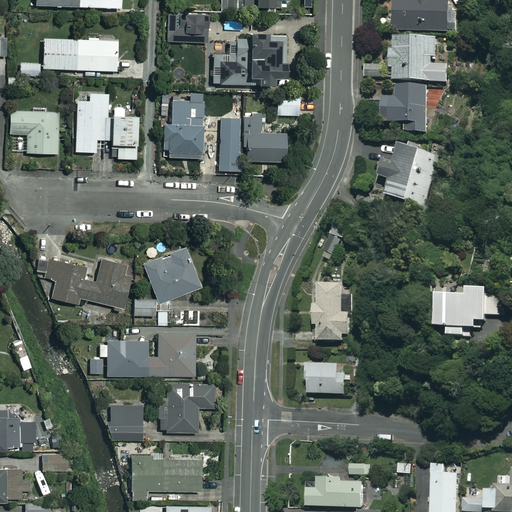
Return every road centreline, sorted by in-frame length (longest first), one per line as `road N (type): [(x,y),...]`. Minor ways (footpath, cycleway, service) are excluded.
road 1 (residential): [(28,195),(211,201),(297,223)]
road 2 (residential): [(511,428),(465,433),(252,418)]
road 3 (tertiary): [(297,223),(334,151),(343,0)]
road 4 (residential): [(297,223),(258,323),(252,418)]
